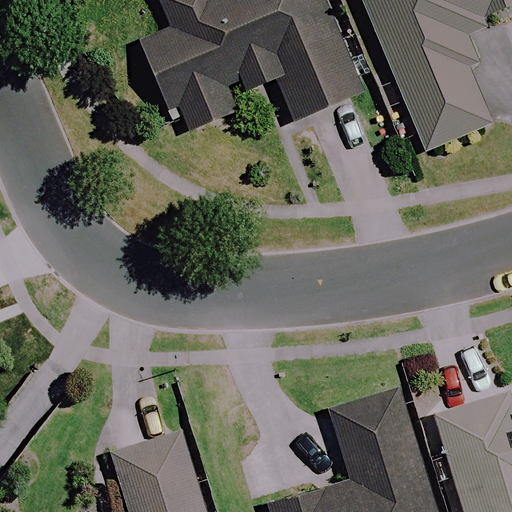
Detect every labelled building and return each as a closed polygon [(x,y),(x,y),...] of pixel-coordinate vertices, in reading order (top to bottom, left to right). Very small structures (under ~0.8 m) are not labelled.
[(162,0),(175,29),(144,42),(183,137),(234,115),(228,101),(278,80),(297,124),(364,97),(323,0),(162,0)] [(490,30),(485,20),(511,8),(511,0),(363,0),(429,157),(495,129),(472,76),(484,71),(471,38),(490,30)] [(437,511),(403,395),(334,415),(355,486),(271,511),(437,511)] [(511,511),(511,397),(438,421),(465,511),(511,511)] [(207,511),(186,437),(115,458),(120,478),(102,483),(110,511),(119,511),(130,509),(130,511),(207,511)]
